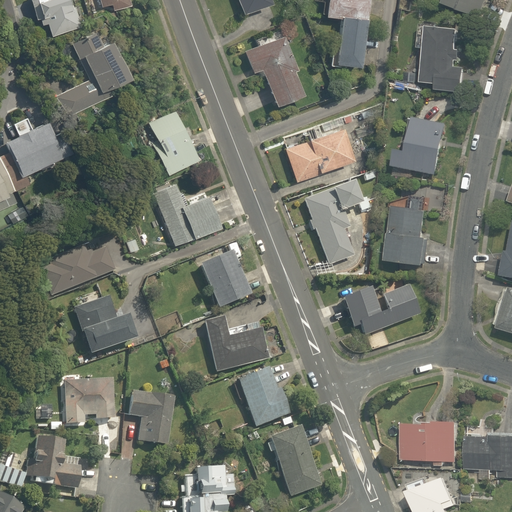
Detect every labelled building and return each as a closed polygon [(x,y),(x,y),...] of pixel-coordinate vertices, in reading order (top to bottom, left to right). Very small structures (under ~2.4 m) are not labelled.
[(45,22),(50,36),(79,26),(73,7),(72,7),(69,0),(28,0),(35,19),(37,18),(39,25),(45,22)] [(112,10),(127,4),(126,0),(97,0),(100,8),(110,4),(112,10)] [(234,0),(238,11),(265,2),(264,0),(234,0)] [(367,0),(321,0),(320,14),(324,14),(323,17),(340,19),(338,38),(332,37),(329,67),(344,69),(344,65),(359,66),(367,0)] [(447,0),(447,1),(478,14),(484,0),(447,0)] [(436,88),(462,92),(465,67),(455,66),(456,60),(458,60),(460,50),(457,50),(459,31),(438,28),(438,25),(423,23),(420,48),(424,48),(419,81),(437,83),(436,88)] [(257,66),(272,105),(298,95),(298,93),(289,70),(292,69),(282,44),(287,43),(282,29),(280,30),(280,29),(252,39),(254,45),(241,50),(248,69),(257,66)] [(97,33),(71,44),(78,62),(80,61),(87,78),(54,95),(66,125),(77,120),(74,112),(114,93),(111,88),(127,78),(110,42),(102,45),(97,33)] [(148,141),(163,172),(191,158),(190,155),(169,111),(147,122),(154,138),(148,141)] [(0,209),(17,201),(13,191),(28,185),(23,175),(71,153),(63,136),(55,139),(46,121),(30,129),(25,118),(13,123),(18,134),(2,142),(7,153),(0,156),(0,209)] [(395,164),(434,172),(443,126),(412,119),(403,152),(399,151),(395,164)] [(285,149),(296,183),(323,174),(322,172),(355,161),(343,128),(309,140),(309,141),(285,149)] [(365,182),(377,178),(375,171),(363,175),(365,182)] [(303,200),(327,265),(351,256),(342,230),(348,228),(341,210),(357,204),(360,211),(367,208),(364,198),(357,201),(350,182),(303,200)] [(153,194),(173,243),(215,225),(204,197),(180,207),(172,186),(153,194)] [(387,260),(423,263),(425,238),(422,238),(424,210),(423,210),(425,195),(392,207),(387,260)] [(136,248),(133,238),(126,240),(129,250),(136,248)] [(502,272),(511,273),(511,239),(510,252),(506,251),(502,272)] [(57,269),(70,302),(130,279),(117,246),(57,269)] [(197,266),(215,308),(244,295),(243,293),(226,253),(197,266)] [(401,267),(387,265),(386,274),(400,275),(401,267)] [(418,313),(406,285),(380,296),(384,307),(377,310),(367,286),(339,297),(351,327),(357,324),(362,336),(418,313)] [(511,289),(511,290),(501,325),(511,328),(511,289)] [(73,310),(88,352),(129,337),(129,336),(122,318),(113,321),(105,298),(73,310)] [(201,321),(213,372),(266,358),(259,328),(256,329),(255,323),(244,326),(225,331),(221,316),(201,321)] [(164,359),(157,361),(159,367),(166,365),(164,359)] [(233,381),(250,427),(283,414),(275,392),(272,393),(264,370),(262,371),(233,381)] [(61,384),(64,422),(78,421),(78,415),(91,415),(91,418),(108,417),(106,381),(61,384)] [(136,438),(164,442),(171,398),(133,392),(131,392),(128,414),(140,416),(136,438)] [(416,473),(438,474),(439,466),(444,466),(445,461),(457,462),(459,421),(436,420),(436,424),(403,422),(403,423),(402,459),(417,460),(416,473)] [(266,437),(288,497),(318,485),(296,425),(266,437)] [(23,482),(75,489),(78,465),(62,463),(63,454),(59,454),(61,436),(34,433),(31,457),(27,457),(23,482)] [(497,477),(511,477),(511,435),(492,435),(491,436),(467,435),(466,469),(497,470),(497,477)] [(178,511),(224,511),(225,496),(232,496),(233,476),(221,476),(222,467),(195,466),(195,475),(184,475),(183,497),(179,497),(178,511)] [(407,487),(415,511),(446,511),(445,507),(455,504),(451,494),(443,474),(407,487)] [(461,501),(473,502),(473,490),(462,489),(461,501)] [(41,492),(28,490),(26,504),(38,506),(41,492)] [(0,491),(0,511),(19,511),(23,506),(0,491)]
